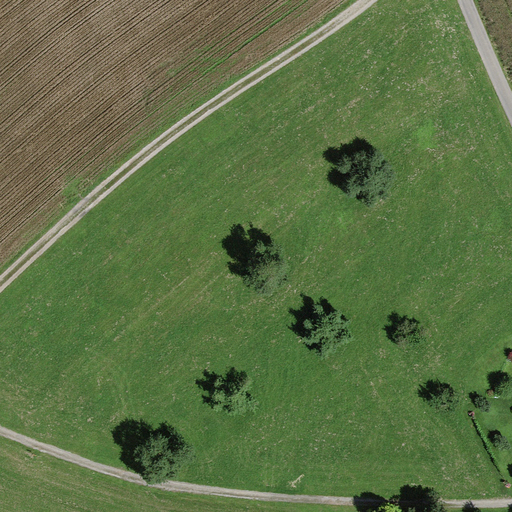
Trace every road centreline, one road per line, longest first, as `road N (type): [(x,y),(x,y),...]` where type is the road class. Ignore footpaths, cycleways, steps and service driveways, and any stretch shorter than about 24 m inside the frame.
road 1 (track): [(0,432),(150,481),(242,496),(511,503)]
road 2 (track): [(0,290),(148,158),(367,0)]
